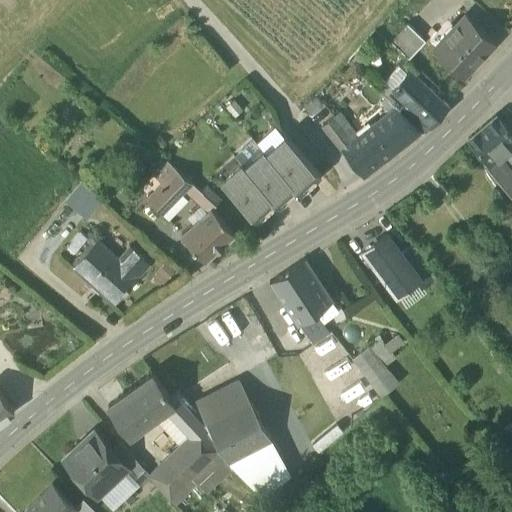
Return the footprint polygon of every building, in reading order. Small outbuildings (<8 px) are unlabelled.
[(434,50),(462,75),(495,39),(467,14),(434,50)] [(407,24),(391,42),(408,58),(424,41),(407,24)] [(388,88),(407,104),(429,125),(430,125),(449,104),(410,70),(396,86),(393,83),(388,88)] [(373,125),(393,150),(419,130),(400,111),(387,98),(366,116),(373,125)] [(422,132),(429,125),(407,104),(400,111),(419,130),(422,132)] [(495,157),(504,150),(511,142),(511,132),(495,112),(468,136),(490,160),(491,161),(495,157)] [(322,126),(341,150),(353,141),(337,121),(341,118),(337,114),(322,126)] [(353,141),(357,138),(341,118),(337,121),(353,141)] [(341,150),(362,175),(393,150),(373,125),(357,138),(353,141),(341,150)] [(294,184),(295,184),(314,167),(285,135),(266,153),(292,181),(294,184)] [(272,198),(273,199),(292,181),(266,153),(263,150),(245,166),(244,167),(270,195),(270,196),(272,198)] [(485,164),(511,196),(511,171),(511,170),(508,172),(495,157),(491,161),(490,160),(485,164)] [(161,213),(183,190),(191,182),(166,160),(148,179),(146,177),(137,186),(150,198),(149,199),(161,213)] [(222,182),(251,213),(270,196),(270,195),(244,167),(245,166),(242,163),(222,182)] [(316,169),(314,167),(295,184),(297,187),(316,169)] [(65,199),(85,216),(101,197),(81,180),(65,199)] [(294,184),(292,181),(273,199),(275,202),(294,184)] [(201,191),(191,182),(183,190),(207,211),(211,208),(212,209),(219,201),(206,187),(201,191)] [(272,198),(270,196),(251,213),(254,216),(272,198)] [(181,234),(205,261),(234,234),(212,209),(211,208),(207,211),(181,234)] [(365,250),(395,289),(415,274),(417,273),(400,252),(386,234),(365,250)] [(127,287),(136,277),(118,261),(120,259),(118,258),(97,240),(73,267),(92,284),(93,282),(115,301),(123,291),(124,292),(128,287),(127,287)] [(415,274),(421,282),(432,273),(410,245),(400,252),(417,273),(415,274)] [(129,246),(118,258),(120,259),(118,261),(136,277),(148,263),(129,246)] [(269,281),(296,322),(315,309),(332,298),(305,258),(269,281)] [(296,322),(311,344),(329,331),(315,309),(296,322)] [(399,377),(386,362),(397,353),(382,333),(352,357),(380,392),(399,377)] [(334,415),(359,401),(332,353),(307,367),(334,415)] [(187,398),(193,410),(201,406),(210,422),(249,401),(233,372),(187,398)] [(108,405),(128,435),(154,417),(166,409),(173,405),(171,402),(153,375),(108,405)] [(0,422),(13,412),(0,393),(0,422)] [(166,409),(190,432),(197,419),(176,398),(171,402),(173,405),(166,409)] [(269,436),(249,401),(210,422),(207,424),(208,425),(208,426),(227,460),(269,436)] [(207,424),(210,422),(201,406),(193,410),(200,417),(206,426),(208,425),(207,424)] [(166,409),(154,417),(179,443),(190,432),(166,409)] [(151,472),(183,508),(227,466),(211,438),(197,419),(190,432),(179,443),(151,472)] [(88,479),(98,489),(123,466),(124,465),(111,450),(93,431),(67,456),(75,465),(75,472),(82,479),(88,479)] [(289,471),(269,436),(227,460),(256,490),(289,471)] [(123,466),(135,478),(145,468),(120,441),(111,450),(124,465),(123,466)] [(123,466),(98,489),(113,506),(139,482),(135,478),(123,466)] [(21,511),(67,511),(74,505),(73,504),(51,482),(21,511)] [(67,511),(88,511),(93,507),(82,496),(73,504),(74,505),(67,511)]
